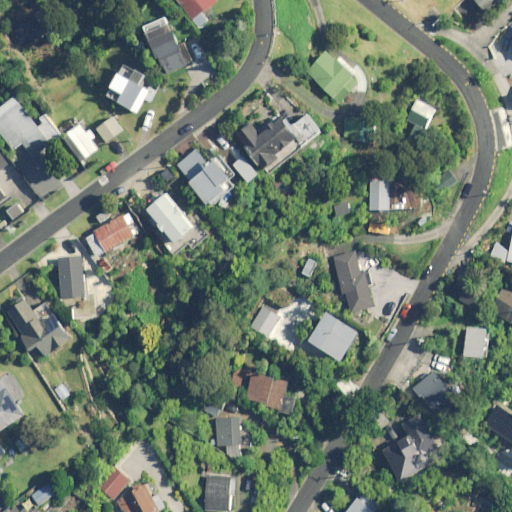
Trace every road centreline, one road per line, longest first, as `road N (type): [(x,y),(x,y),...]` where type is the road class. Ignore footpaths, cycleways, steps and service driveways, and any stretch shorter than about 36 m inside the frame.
road 1 (residential): [(296,511),(467,211),(486,148),(477,106),(455,72),(371,0)]
road 2 (residential): [(0,262),(231,91),(261,52),(263,0)]
